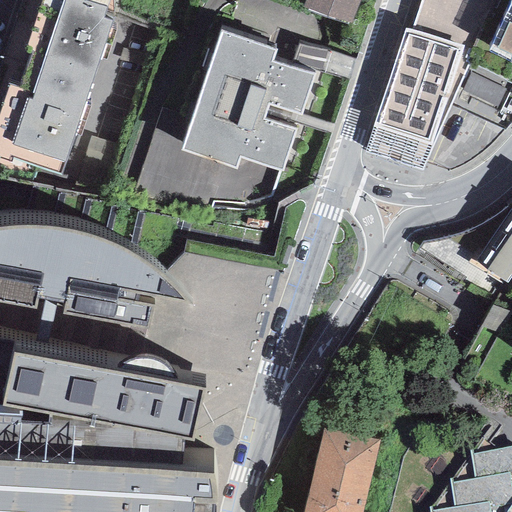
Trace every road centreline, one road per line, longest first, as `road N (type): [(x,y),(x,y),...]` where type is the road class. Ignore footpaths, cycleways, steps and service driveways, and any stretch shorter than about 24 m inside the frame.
road 1 (residential): [(251,460),(332,192)]
road 2 (residential): [(251,460),(380,259)]
road 3 (residential): [(339,172),(394,0)]
